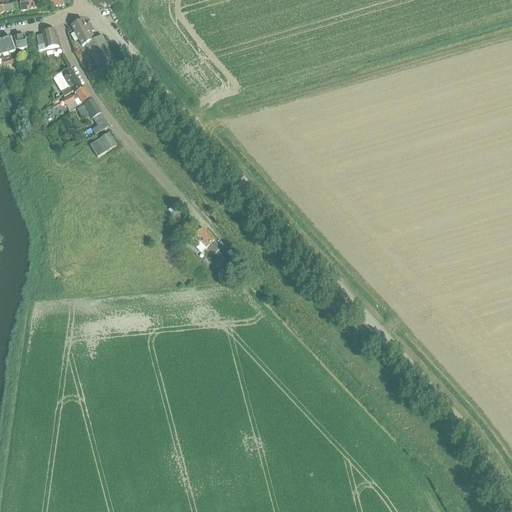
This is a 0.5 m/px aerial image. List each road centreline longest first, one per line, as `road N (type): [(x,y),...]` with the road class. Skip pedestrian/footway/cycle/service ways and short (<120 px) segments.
road 1 (unclassified): [(511,504),(483,449),(140,66)]
road 2 (residential): [(241,266),(108,117),(56,20)]
